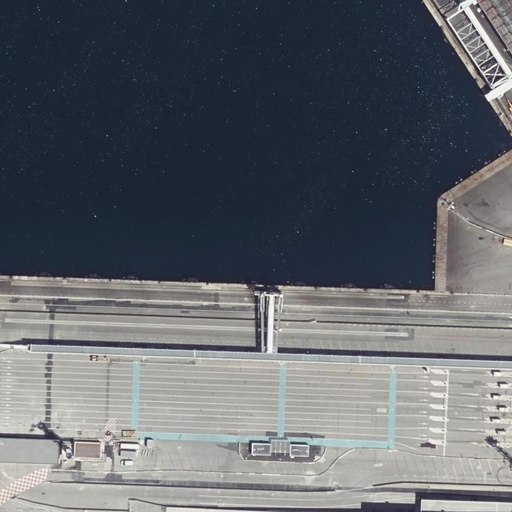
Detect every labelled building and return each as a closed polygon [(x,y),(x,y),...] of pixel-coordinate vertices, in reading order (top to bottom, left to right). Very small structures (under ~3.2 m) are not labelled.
[(511,49),(479,0),(474,0),(511,56),(511,49)] [(511,0),(479,0),(511,49),(511,0)] [(59,441),(0,437),(0,462),(58,465),(59,441)] [(101,442),(75,442),(75,457),(101,457),(101,442)] [(511,511),(511,507),(374,502),(373,511),(511,511)]
